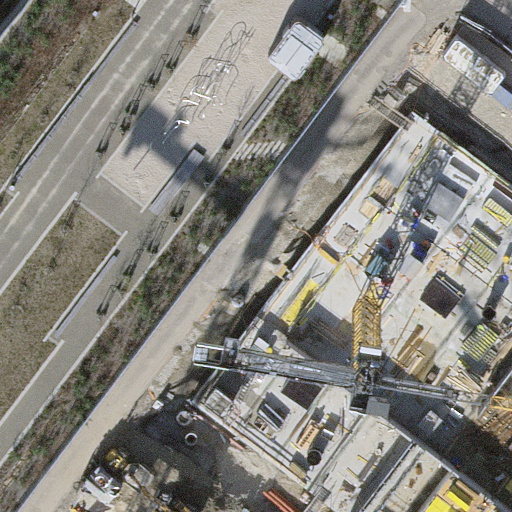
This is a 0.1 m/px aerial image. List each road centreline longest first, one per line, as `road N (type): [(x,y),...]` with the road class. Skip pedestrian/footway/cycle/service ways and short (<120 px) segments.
road 1 (motorway): [(0,364),(274,0)]
road 2 (motorway): [(143,0),(0,184)]
